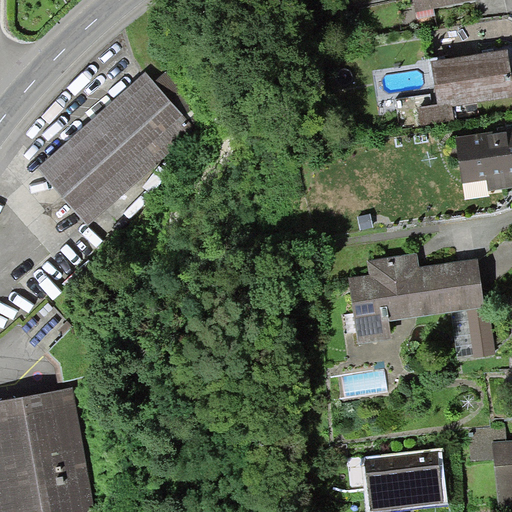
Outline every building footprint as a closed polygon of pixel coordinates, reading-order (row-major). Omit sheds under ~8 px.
[(413,0),(416,12),(477,0),(413,0)] [(511,98),(511,84),(507,52),(493,54),(431,64),(438,106),(438,109),(454,107),(511,98)] [(156,83),(148,74),(93,119),(40,162),(89,222),(198,133),(173,102),(184,93),(168,74),(156,83)] [(454,107),(438,109),(438,106),(432,107),(431,96),(396,100),(400,130),(456,123),(454,107)] [(511,128),(504,130),(456,136),(463,184),(487,180),(489,192),(511,188),(511,128)] [(485,311),(479,262),(420,270),(418,256),(369,263),(371,275),(351,278),(361,345),(393,341),(390,324),(467,314),(485,311)] [(485,311),(467,314),(473,358),(497,355),(490,310),(485,311)] [(75,328),(50,354),(62,365),(63,382),(97,372),(92,350),(75,328)] [(0,404),(0,511),(90,511),(71,393),(30,400),(20,401),(0,404)] [(505,429),(470,432),(472,460),(496,458),(501,508),(511,506),(511,441),(507,442),(505,429)] [(440,450),(365,458),(348,460),(351,488),(369,486),(371,511),(390,511),(446,506),(440,450)]
